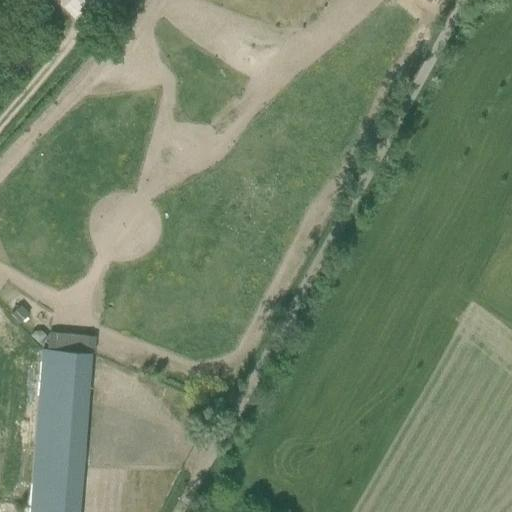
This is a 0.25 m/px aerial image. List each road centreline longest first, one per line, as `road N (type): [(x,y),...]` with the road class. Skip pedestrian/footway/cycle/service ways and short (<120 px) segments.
road 1 (residential): [(174,511),(464,0)]
road 2 (track): [(108,0),(0,121)]
